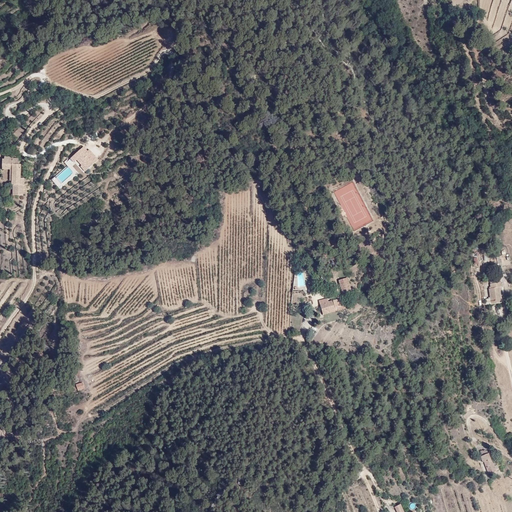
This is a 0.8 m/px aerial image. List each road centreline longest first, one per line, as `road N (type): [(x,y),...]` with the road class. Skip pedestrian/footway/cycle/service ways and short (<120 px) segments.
road 1 (unclassified): [(379,511),(301,340),(313,314)]
road 2 (unclassified): [(0,94),(33,75),(46,79),(7,113),(48,106),(24,140),(22,151),(36,155)]
